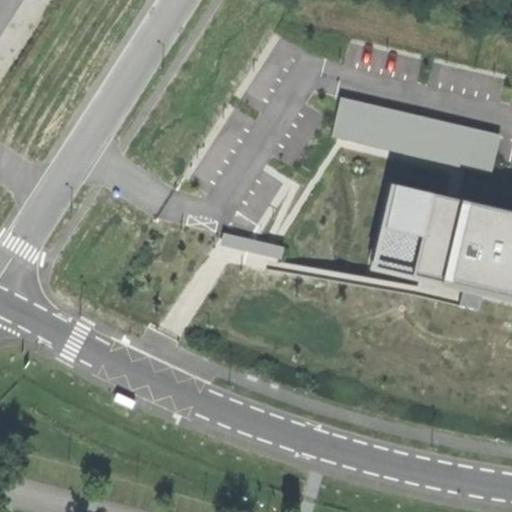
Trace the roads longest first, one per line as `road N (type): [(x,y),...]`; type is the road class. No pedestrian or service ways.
road 1 (unclassified): [(511,487),(323,444),(206,406),(0,307)]
road 2 (unclassified): [(177,0),(0,269)]
